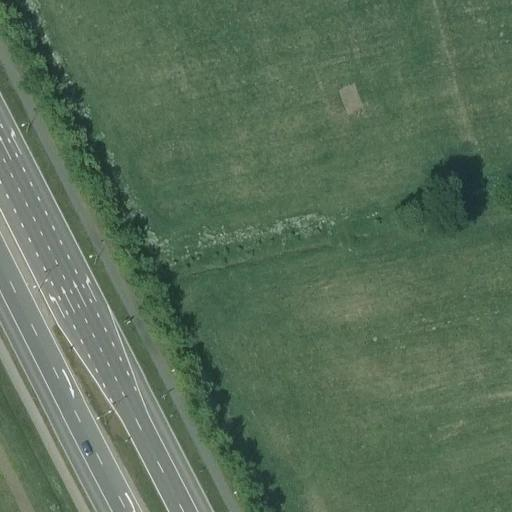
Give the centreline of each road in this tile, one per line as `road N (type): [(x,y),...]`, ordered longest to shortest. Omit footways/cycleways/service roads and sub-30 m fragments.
road 1 (primary): [(183,511),(0,150)]
road 2 (primary): [(0,273),(116,511)]
